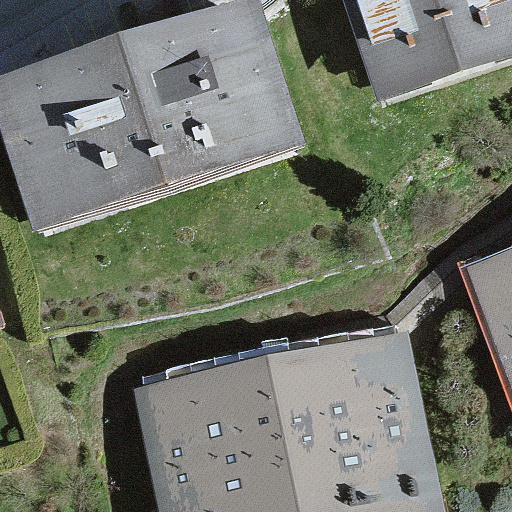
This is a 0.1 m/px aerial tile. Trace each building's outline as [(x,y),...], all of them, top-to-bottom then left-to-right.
[(511,0),(346,0),(390,136),(511,90),(511,0)] [(276,23),(0,101),(0,116),(48,259),(323,165),(276,23)] [(511,268),(461,288),(511,401),(511,268)] [(0,313),(0,368),(15,363),(0,313)] [(450,511),(418,354),(133,411),(153,511),(450,511)]
